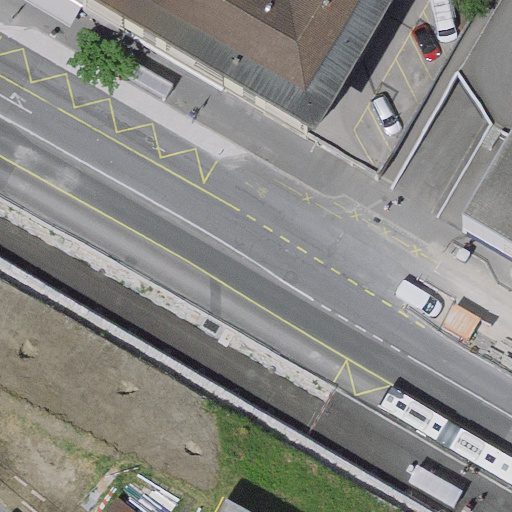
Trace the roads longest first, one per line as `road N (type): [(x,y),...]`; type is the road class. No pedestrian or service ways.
road 1 (secondary): [(0,175),(511,470)]
road 2 (secondary): [(511,341),(0,46)]
